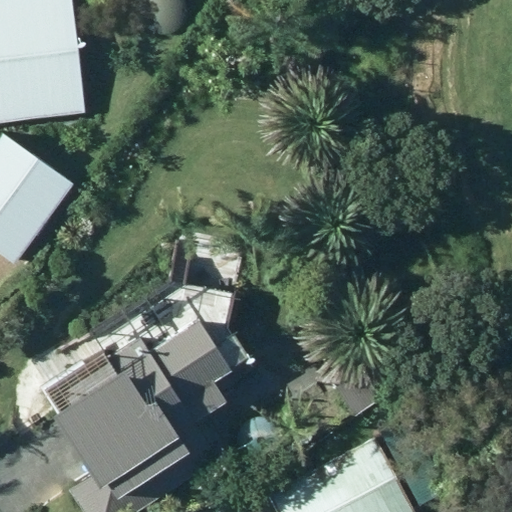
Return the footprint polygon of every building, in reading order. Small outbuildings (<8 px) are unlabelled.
[(45,0),(0,0),(0,122),(61,115),(45,0)] [(4,138),(0,142),(0,252),(12,261),(68,185),(4,138)] [(77,511),(136,511),(221,456),(196,418),(224,401),(214,388),(249,365),(227,333),(208,346),(191,319),(145,351),(133,334),(101,356),(111,372),(44,417),(85,478),(65,493),(77,511)] [(367,366),(307,413),(328,439),(387,391),(367,366)] [(275,511),(413,511),(374,438),(267,495),(275,511)]
